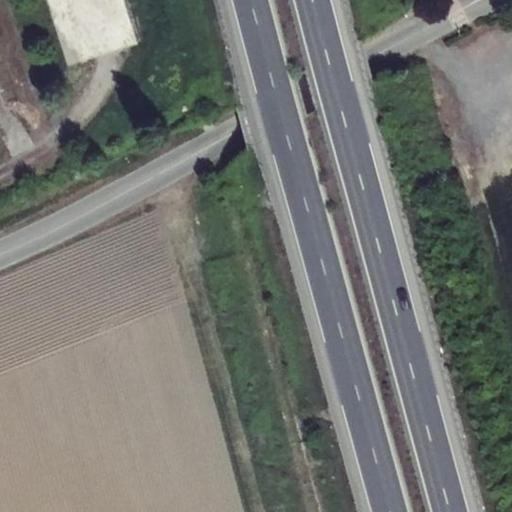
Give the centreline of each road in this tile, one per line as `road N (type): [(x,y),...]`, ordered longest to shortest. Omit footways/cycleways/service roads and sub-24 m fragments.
road 1 (trunk): [(251,0),(390,511)]
road 2 (trunk): [(451,511),(314,0)]
road 3 (tertiary): [(0,255),(424,30)]
